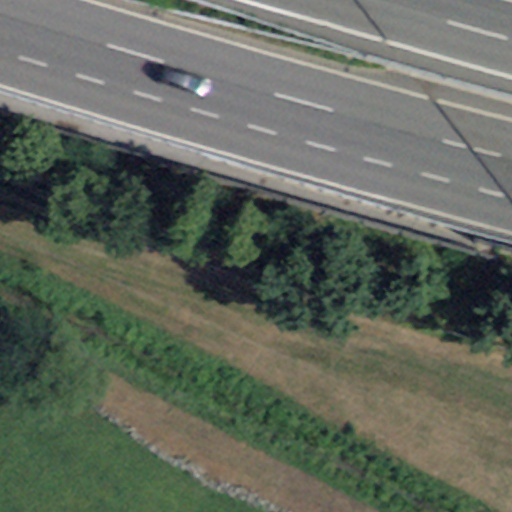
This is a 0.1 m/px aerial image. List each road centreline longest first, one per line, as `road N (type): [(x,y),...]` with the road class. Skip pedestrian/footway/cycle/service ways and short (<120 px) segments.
road 1 (motorway): [(0,8),(446,164),(511,179)]
road 2 (motorway): [(511,47),(328,0)]
